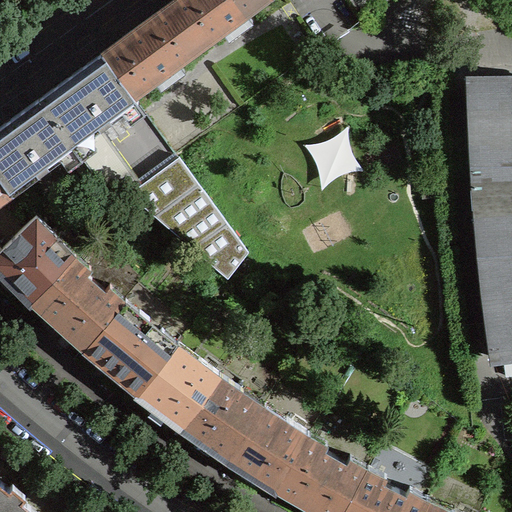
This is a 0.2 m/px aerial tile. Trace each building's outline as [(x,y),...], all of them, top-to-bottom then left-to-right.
[(262,0),(171,0),(169,2),(201,45),(262,0)] [(455,0),(442,0),(453,16),(462,10),(455,0)] [(201,45),(169,2),(127,33),(102,52),(133,95),(201,45)] [(102,126),(136,101),(137,100),(133,95),(102,52),(84,65),(39,97),(72,142),(75,146),(85,159),(111,139),(102,126)] [(492,322),(497,356),(511,353),(511,75),(473,76),(474,113),(475,148),(478,183),(480,216),(480,217),(484,252),(487,287),(492,322)] [(58,152),(72,142),(39,97),(0,125),(0,174),(10,187),(23,177),(26,181),(61,156),(58,152)] [(178,156),(130,192),(227,275),(247,250),(178,156)] [(0,194),(10,187),(0,174),(0,194)] [(0,271),(29,301),(30,299),(70,257),(51,238),(57,233),(38,214),(37,214),(36,213),(2,247),(0,244),(0,271)] [(70,257),(30,299),(62,328),(83,346),(121,302),(70,257)] [(104,364),(138,392),(173,345),(174,345),(145,321),(149,316),(141,310),(137,315),(121,302),(83,346),(104,364)] [(138,392),(137,393),(178,424),(181,426),(221,371),(198,355),(194,361),(173,345),(138,392)] [(221,371),(181,426),(184,429),(227,458),(260,408),(239,393),(243,387),(221,371)] [(274,488),(276,485),(305,436),(309,430),(286,415),(282,421),(260,408),(227,458),(271,485),(274,488)] [(305,436),(276,485),(313,507),(321,511),(341,511),(365,470),(305,436)] [(365,470),(341,511),(419,511),(425,501),(365,470)] [(0,478),(0,511),(40,511),(22,497),(25,493),(18,487),(13,483),(9,486),(0,478)] [(419,511),(466,511),(451,505),(448,511),(447,511),(425,501),(419,511)]
